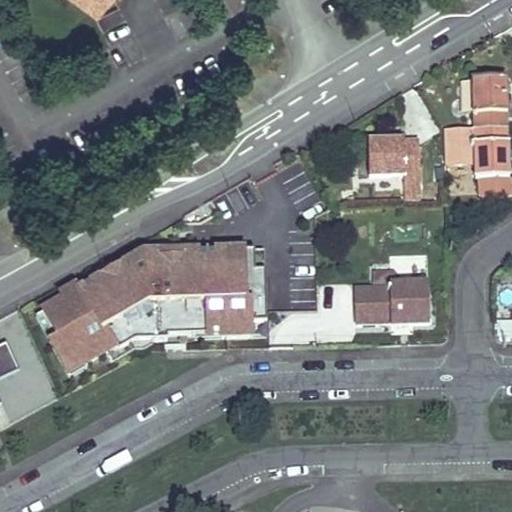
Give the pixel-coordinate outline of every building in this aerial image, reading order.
[(81,0),(95,9),(101,0),(81,0)] [(473,132),(507,130),(506,80),(472,81),(473,132)] [(473,132),(444,133),(444,167),(474,166),(475,182),(481,181),(481,199),(510,198),(507,130),(473,132)] [(405,200),(420,199),(418,144),(368,145),(369,179),(404,178),(405,200)] [(194,275),(265,273),(264,252),(194,255),(194,262),(194,275)] [(166,254),(166,263),(194,262),(194,255),(194,253),(166,254)] [(65,301),(44,313),(57,338),(50,342),(65,371),(82,361),(85,366),(85,365),(106,354),(117,348),(119,353),(136,344),(153,343),(168,342),(167,338),(167,326),(180,326),(180,338),(195,337),(195,329),(207,329),(208,337),(222,336),(222,339),(253,338),(252,325),(267,325),(265,273),(194,275),(194,262),(166,263),(153,263),(153,271),(135,275),(129,265),(116,273),(94,285),(93,283),(80,290),(79,287),(62,296),(65,301)] [(132,264),(129,265),(135,275),(153,271),(153,263),(132,264)] [(94,285),(116,273),(112,265),(91,277),(94,283),(93,283),(94,285)] [(390,327),(429,326),(428,288),(394,288),(394,275),(375,275),(375,290),(356,290),(356,328),(379,327),(378,322),(390,322),(390,327)] [(50,342),(57,338),(44,313),(36,317),(50,342)] [(511,322),(495,323),(495,340),(511,339),(511,322)] [(252,325),(253,338),(267,338),(267,325),(252,325)] [(180,326),(167,326),(167,338),(180,338),(180,326)] [(195,337),(195,340),(222,339),(222,336),(208,337),(207,329),(195,329),(195,337)] [(117,348),(106,354),(112,365),(135,352),(144,352),(153,347),(153,343),(136,344),(119,353),(117,348)] [(0,402),(0,379),(18,371),(6,344),(0,347),(0,406),(2,405),(0,402)] [(82,361),(65,371),(69,378),(87,368),(85,365),(85,366),(82,361)]
